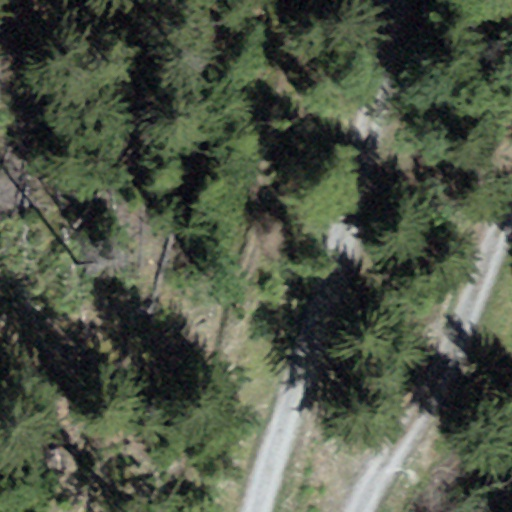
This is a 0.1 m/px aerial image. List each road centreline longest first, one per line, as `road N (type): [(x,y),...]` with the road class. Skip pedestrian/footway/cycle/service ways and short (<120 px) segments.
road 1 (track): [(256,511),(364,164),(395,0)]
road 2 (track): [(511,206),(438,380),(355,511)]
